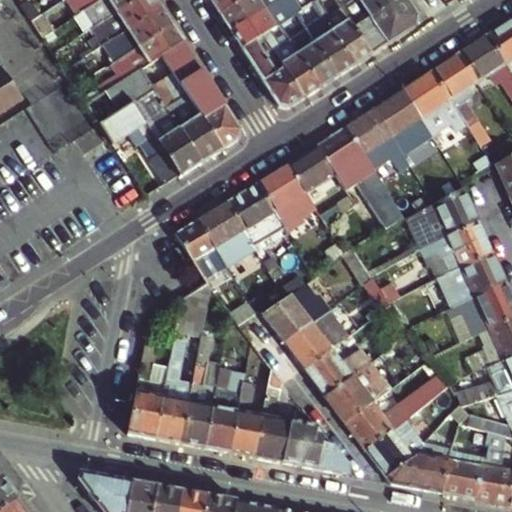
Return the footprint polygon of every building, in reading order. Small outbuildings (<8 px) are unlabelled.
[(85,14),(106,0),(76,0),(81,7),(72,12),(77,19),(85,14)] [(95,30),(141,0),(106,0),(85,14),(95,30)] [(114,43),(164,11),(156,0),(141,0),(95,30),(101,38),(90,45),(96,54),(114,43)] [(251,0),(213,0),(211,2),(222,19),(251,0)] [(234,37),(288,2),(286,0),(251,0),(222,19),(234,37)] [(317,7),(327,23),(356,68),(374,56),(358,32),(344,9),(337,0),(326,0),(323,3),(317,7)] [(337,0),(344,9),(358,0),(337,0)] [(407,1),(406,0),(358,0),(344,9),(358,32),(407,1)] [(266,40),(283,29),(300,18),(289,1),(288,2),(234,37),(244,54),(266,40)] [(358,32),(374,56),(419,27),(420,21),(407,1),(358,32)] [(175,28),(164,11),(114,43),(119,50),(101,62),(107,71),(131,57),(175,28)] [(293,45),(310,34),(300,18),(283,29),(293,45)] [(511,20),(487,37),(511,75),(511,20)] [(356,68),(327,23),(310,34),(339,80),(356,68)] [(122,85),(143,72),(165,59),(187,46),(175,28),(131,57),(137,67),(103,89),(107,94),(122,85)] [(339,80),(310,34),(293,45),(322,90),(339,80)] [(511,75),(487,37),(460,55),(479,84),(495,74),(502,86),(505,84),(511,95),(511,75)] [(266,40),(244,54),(279,108),(291,110),(306,100),(276,55),(266,40)] [(322,90),(293,45),(276,55),(306,100),(322,90)] [(165,59),(172,69),(177,77),(226,151),(240,142),(241,130),(187,46),(165,59)] [(460,55),(432,73),(451,103),(469,132),(479,126),(467,106),(472,102),(465,92),(479,84),(460,55)] [(226,151),(177,77),(170,81),(165,73),(172,69),(165,59),(143,72),(204,165),(226,151)] [(0,116),(28,99),(8,67),(0,71),(0,116)] [(204,165),(143,72),(122,85),(166,154),(181,176),(182,179),(204,165)] [(432,73),(403,92),(422,121),(451,103),(432,73)] [(152,163),(166,154),(122,85),(107,94),(88,106),(102,127),(114,146),(129,137),(136,147),(140,144),(152,163)] [(422,121),(403,92),(376,110),(394,139),(404,154),(406,156),(433,139),(432,138),(422,121)] [(347,129),(364,157),(394,139),(376,110),(347,129)] [(479,126),(469,132),(478,145),(488,139),(479,126)] [(364,157),(347,129),(319,147),(338,176),(346,190),(356,184),(384,229),(402,218),(364,157)] [(338,176),(319,147),(290,166),(308,195),(338,176)] [(166,154),(152,163),(151,164),(166,185),(181,176),(166,154)] [(511,157),(494,166),(509,198),(511,196),(511,157)] [(308,195),(290,166),(258,186),(276,215),(287,234),(307,222),(309,225),(322,217),(308,195)] [(276,215),(258,186),(229,205),(246,234),(276,215)] [(464,190),(444,199),(432,204),(443,227),(448,239),(479,225),(464,190)] [(443,227),(432,204),(423,208),(433,232),(443,227)] [(246,234),(229,205),(200,222),(217,251),(226,246),(241,271),(245,268),(261,258),(246,234)] [(176,237),(199,273),(212,265),(215,271),(225,286),(234,280),(225,264),(217,251),(200,222),(176,237)] [(479,225),(448,239),(440,242),(441,244),(438,246),(444,260),(442,260),(446,268),(449,275),(462,270),(493,255),(479,225)] [(441,244),(440,242),(438,237),(431,240),(434,247),(438,246),(441,244)] [(434,247),(431,240),(425,243),(427,248),(427,250),(434,247)] [(493,255),(462,270),(476,300),(507,286),(493,255)] [(261,258),(245,268),(268,305),(284,295),(261,258)] [(229,261),(225,264),(234,280),(239,277),(229,261)] [(212,265),(199,273),(203,279),(215,271),(212,265)] [(436,281),(449,275),(446,268),(433,273),(436,281)] [(399,298),(380,269),(368,274),(371,279),(379,291),(387,303),(399,298)] [(322,273),(293,296),(303,309),(326,291),(319,282),(325,277),(322,273)] [(379,291),(371,279),(363,285),(372,296),(379,291)] [(201,338),(205,317),(210,290),(206,284),(182,300),(178,322),(188,324),(186,335),(201,338)] [(511,320),(511,296),(507,286),(476,300),(490,331),(511,320)] [(467,300),(461,287),(444,295),(451,312),(457,309),(455,305),(462,302),(467,300)] [(284,346),(313,323),(303,309),(293,296),(263,318),(284,346)] [(462,302),(465,309),(471,307),(469,303),(467,300),(462,302)] [(459,312),(465,309),(462,302),(455,305),(457,309),(459,312)] [(327,313),(329,316),(325,319),(320,323),(327,332),(349,315),(339,303),(327,313)] [(451,312),(447,314),(461,345),(471,340),(459,312),(457,309),(451,312)] [(325,319),(329,316),(327,313),(325,311),(321,314),(325,319)] [(321,314),(316,317),(318,319),(320,323),(325,319),(321,314)] [(215,319),(205,317),(201,338),(195,366),(205,368),(215,319)] [(511,355),(511,320),(490,331),(503,360),(511,355)] [(304,373),(334,350),(313,323),(284,346),(304,373)] [(392,334),(399,343),(409,335),(407,332),(403,326),(392,334)] [(185,343),(174,341),(170,362),(181,364),(185,343)] [(401,360),(391,348),(372,363),(324,399),(345,426),(373,404),(365,394),(372,388),(362,374),(373,366),(381,375),(401,360)] [(324,399),(372,363),(361,349),(343,362),(334,350),(304,373),(324,399)] [(468,376),(486,368),(485,364),(491,362),(486,350),(462,361),(468,376)] [(511,355),(503,360),(511,379),(511,355)] [(498,362),(497,359),(491,362),(494,368),(500,366),(498,362)] [(170,362),(165,387),(155,441),(180,445),(192,384),(178,382),(181,364),(170,362)] [(494,368),(491,362),(485,364),(486,368),(488,371),(494,368)] [(195,366),(192,384),(180,445),(205,450),(217,381),(209,379),(208,387),(202,386),(205,368),(195,366)] [(153,373),(141,370),(129,436),(155,441),(165,387),(151,384),(153,373)] [(268,388),(263,418),(255,460),(283,465),(291,424),(276,422),(283,385),(272,370),(268,388)] [(217,381),(205,450),(231,455),(242,395),(227,392),(230,374),(219,371),(217,381)] [(246,377),(230,374),(227,392),(242,395),(243,388),(245,383),(246,377)] [(242,395),(231,455),(255,460),(263,418),(249,415),(254,385),(256,378),(246,377),(245,383),(250,384),(249,389),(243,388),(242,395)] [(461,410),(500,397),(495,383),(457,395),(461,410)] [(263,418),(268,388),(254,385),(249,415),(263,418)] [(511,393),(500,397),(508,416),(507,417),(511,427),(511,393)] [(401,426),(406,423),(411,419),(424,409),(427,406),(419,395),(400,410),(405,418),(399,423),(401,426)] [(394,432),(373,404),(345,426),(366,453),(394,432)] [(459,407),(444,422),(454,432),(456,425),(460,425),(468,419),(461,410),(459,407)] [(411,419),(414,422),(417,426),(429,416),(424,409),(411,419)] [(511,429),(469,420),(468,419),(460,425),(469,427),(487,431),(511,435),(511,429)] [(366,453),(385,478),(413,458),(415,450),(419,446),(421,444),(408,426),(406,423),(401,426),(394,432),(366,453)] [(291,424),(283,465),(349,477),(350,468),(348,465),(326,439),(318,429),(291,424)] [(484,448),(487,431),(469,427),(466,445),(480,448),(484,448)] [(487,455),(495,456),(511,449),(511,435),(487,431),(484,448),(488,449),(487,455)] [(442,495),(448,462),(450,451),(419,446),(415,450),(413,458),(385,478),(390,485),(442,495)] [(474,501),(480,468),(448,462),(442,495),(474,501)] [(511,485),(511,473),(480,468),(474,501),(507,507),(511,485)] [(127,511),(132,484),(82,475),(77,482),(98,511),(127,511)] [(0,510),(17,498),(4,481),(0,483),(0,510)] [(153,511),(158,489),(132,484),(127,511),(153,511)] [(179,511),(183,494),(158,489),(153,511),(179,511)] [(183,494),(179,511),(204,511),(207,498),(183,494)] [(27,511),(17,498),(0,510),(0,511),(27,511)] [(236,511),(237,504),(207,498),(204,511),(236,511)]
